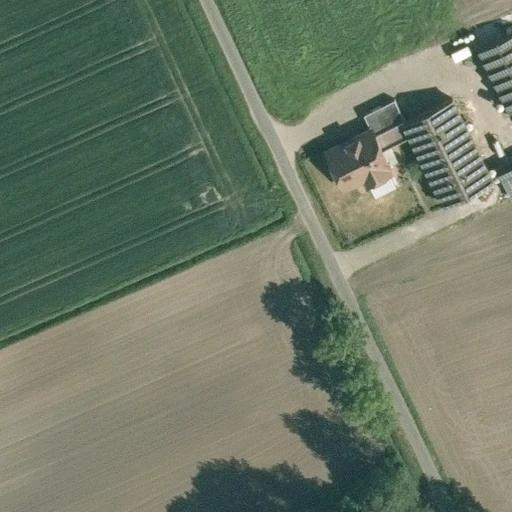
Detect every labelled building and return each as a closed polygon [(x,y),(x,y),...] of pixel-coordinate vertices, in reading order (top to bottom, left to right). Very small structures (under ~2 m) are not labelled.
[(511,36),(482,50),(511,114),(511,36)] [(455,97),(406,122),(411,133),(445,203),(495,179),(455,97)] [(368,115),(374,126),(384,147),(411,133),(406,122),(395,101),(368,115)] [(374,126),(325,150),(344,190),(393,167),(384,147),(374,126)] [(510,194),(511,193),(511,161),(498,168),(510,194)] [(468,242),(474,253),(491,244),(477,215),(453,227),(462,245),(468,242)]
